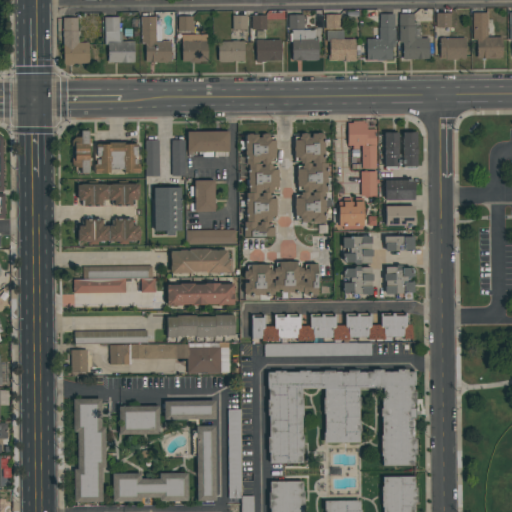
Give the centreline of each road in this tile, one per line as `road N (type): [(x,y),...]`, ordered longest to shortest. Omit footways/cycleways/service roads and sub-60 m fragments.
road 1 (residential): [(439,96),(444,511)]
road 2 (secondary): [(123,100),(511,94)]
road 3 (secondary): [(36,177),(40,511)]
